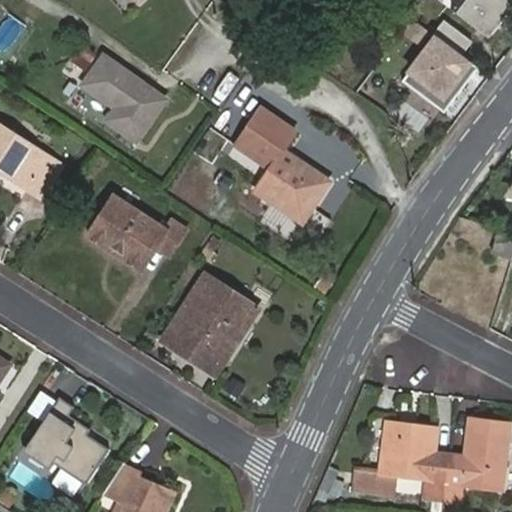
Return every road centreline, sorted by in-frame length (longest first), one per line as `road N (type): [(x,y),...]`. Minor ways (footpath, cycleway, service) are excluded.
road 1 (residential): [(288,474),(0,291)]
road 2 (residential): [(374,297),(420,223),(511,106)]
road 3 (residential): [(288,474),(374,297)]
road 4 (residential): [(374,297),(511,368)]
